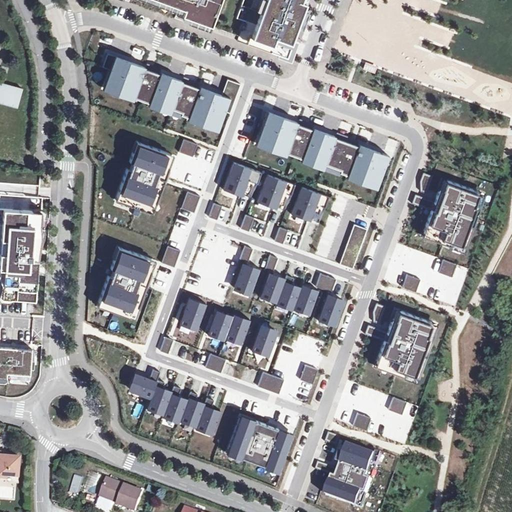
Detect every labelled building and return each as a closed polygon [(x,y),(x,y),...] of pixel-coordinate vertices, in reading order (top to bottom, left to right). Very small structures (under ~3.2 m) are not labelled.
[(124,0),(129,2),(129,0),(138,0),(176,14),(174,18),(210,31),(221,0),(124,0)] [(243,0),(237,19),(245,21),(237,41),(286,58),(291,46),(307,0),(243,0)] [(189,115),(219,126),(223,113),(224,111),(230,113),(235,100),(221,95),(216,93),(200,87),(199,88),(182,82),(182,80),(160,72),(159,74),(144,68),(145,67),(112,55),(107,53),(102,67),(110,69),(109,72),(104,84),(126,92),(125,94),(142,100),(142,98),(173,109),(172,111),(189,117),(189,115)] [(373,72),(375,66),(365,62),(363,69),(373,72)] [(241,84),(227,79),(221,95),(235,100),(241,84)] [(23,89),(0,82),(0,104),(18,110),(23,89)] [(349,172),(378,183),(383,170),(388,155),(379,152),(358,144),(358,146),(334,137),(335,136),(312,128),(312,129),(297,124),(297,122),(275,114),(267,111),(261,127),(257,139),(286,150),(285,152),(302,158),(303,156),(332,166),(331,169),(348,175),(349,172)] [(183,139),(181,144),(179,152),(192,157),(195,149),(197,144),(183,139)] [(156,203),(162,186),(169,167),(165,166),(170,153),(140,142),(136,153),(133,152),(129,162),(132,163),(130,170),(127,169),(125,173),(117,197),(130,202),(129,205),(147,212),(151,202),(156,203)] [(174,155),(170,153),(165,166),(169,167),(174,155)] [(232,162),(223,188),(229,190),(241,194),(248,197),(257,171),(232,162)] [(421,191),(426,193),(432,176),(423,172),(420,181),(421,191)] [(276,207),(282,209),(291,184),(291,183),(266,174),(266,175),(257,200),(263,202),(276,207)] [(475,202),(479,191),(447,180),(443,190),(439,189),(434,201),(415,194),(412,203),(431,210),(423,232),(436,236),(435,238),(452,244),(452,242),(465,247),(481,204),(475,202)] [(326,195),(300,186),(300,187),(291,212),(298,215),(310,219),(316,221),(325,196),(326,195)] [(200,196),(187,191),(186,195),(198,200),(200,196)] [(484,193),(479,191),(475,202),(481,204),(484,193)] [(186,195),(181,208),(194,212),(198,200),(186,195)] [(130,202),(117,197),(115,200),(129,205),(130,202)] [(156,203),(151,202),(147,212),(153,213),(156,203)] [(214,203),(213,205),(209,217),(217,220),(221,208),(222,206),(214,203)] [(253,217),(245,214),(245,217),(240,228),(248,231),(253,219),(253,217)] [(367,229),(354,224),(343,253),(357,258),(367,229)] [(279,227),(279,229),(274,241),(282,243),(287,232),(287,230),(279,227)] [(167,245),(161,262),(174,267),(180,250),(167,245)] [(240,259),(248,262),(252,248),(244,246),(240,259)] [(111,277),(108,276),(98,302),(115,308),(113,312),(130,318),(134,306),(138,308),(151,271),(147,270),(151,259),(121,248),(117,260),(114,259),(110,268),(113,270),(111,277)] [(343,253),(339,264),(352,269),(357,258),(343,253)] [(278,257),(270,255),(265,268),(273,271),(278,257)] [(155,260),(151,259),(147,270),(151,271),(155,260)] [(456,264),(443,259),(438,272),(452,277),(456,264)] [(259,270),(243,264),(234,288),(250,294),(259,270)] [(285,279),(268,273),(260,295),(277,301),(285,279)] [(315,286),(331,292),(336,279),(320,273),(315,286)] [(402,287),(416,292),(420,279),(407,274),(402,287)] [(286,275),(285,279),(277,301),(276,303),(292,308),(293,307),(300,288),(291,285),(293,278),(286,275)] [(339,282),(337,291),(344,293),(346,284),(339,282)] [(301,285),(300,288),(293,307),(309,313),(318,291),(301,285)] [(343,300),(327,294),(318,318),(334,324),(343,300)] [(205,305),(189,299),(181,323),(197,328),(205,305)] [(115,308),(98,302),(97,306),(113,312),(115,308)] [(385,306),(376,303),(373,311),(373,321),(379,323),(385,306)] [(138,308),(134,306),(130,318),(134,319),(138,308)] [(232,316),(216,310),(207,335),(223,341),(223,340),(232,316)] [(364,333),(384,340),(376,362),(388,367),(388,368),(404,374),(405,373),(418,377),(433,334),(428,332),(432,322),(399,310),(395,320),(391,319),(387,331),(368,324),(364,333)] [(249,321),(232,315),(232,316),(223,340),(240,346),(249,321)] [(437,324),(432,322),(428,332),(433,334),(437,324)] [(276,331),(260,325),(251,348),(267,354),(276,331)] [(320,357),(325,340),(290,330),(285,347),(279,345),(274,361),(287,364),(291,348),(320,357)] [(173,340),(165,337),(163,343),(171,346),(173,340)] [(160,350),(168,353),(171,346),(163,343),(160,350)] [(225,359),(210,353),(208,359),(224,364),(225,359)] [(205,367),(221,372),(224,364),(208,359),(205,367)] [(318,369),(305,365),(300,379),(313,383),(318,369)] [(130,389),(151,397),(157,379),(160,372),(152,369),(149,378),(136,373),(130,389)] [(263,372),(261,377),(282,384),(284,379),(263,372)] [(282,384),(261,377),(258,386),(279,394),(282,384)] [(165,382),(157,379),(151,397),(147,407),(164,413),(171,392),(162,389),(165,382)] [(174,385),(171,392),(164,413),(163,415),(179,421),(180,419),(187,400),(178,397),(181,388),(174,385)] [(190,391),(187,400),(180,419),(196,425),(204,404),(195,401),(197,394),(190,391)] [(206,397),(204,404),(196,425),(196,427),(212,433),(219,412),(210,409),(214,400),(206,397)] [(407,402),(393,397),(388,410),(402,415),(407,402)] [(353,425),(366,430),(371,417),(357,413),(353,425)] [(279,468),(290,437),(276,432),(277,429),(276,428),(254,420),(253,423),(239,418),(228,449),(242,454),(240,457),(264,466),(265,463),(279,468)] [(329,432),(326,442),(338,446),(341,437),(329,432)] [(377,454),(349,444),(345,454),(341,453),(341,454),(338,462),(342,463),(340,469),(319,462),(316,469),(333,476),(326,495),(358,506),(363,492),(367,494),(373,479),(368,478),(373,465),(377,454)] [(0,472),(17,473),(18,455),(0,453),(0,472)] [(117,505),(127,508),(134,511),(141,491),(105,477),(99,495),(118,502),(117,505)] [(98,507),(113,511),(115,503),(100,499),(98,507)]
